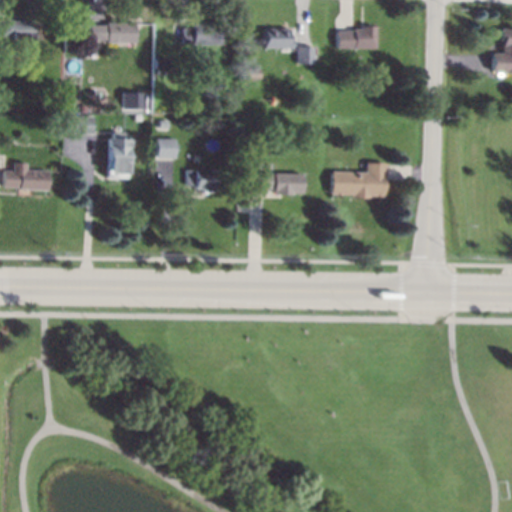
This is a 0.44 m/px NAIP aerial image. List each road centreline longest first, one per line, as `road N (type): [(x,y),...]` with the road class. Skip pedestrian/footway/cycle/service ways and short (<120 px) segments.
road 1 (tertiary): [(511,291),(0,282)]
road 2 (residential): [(435,0),(433,290)]
